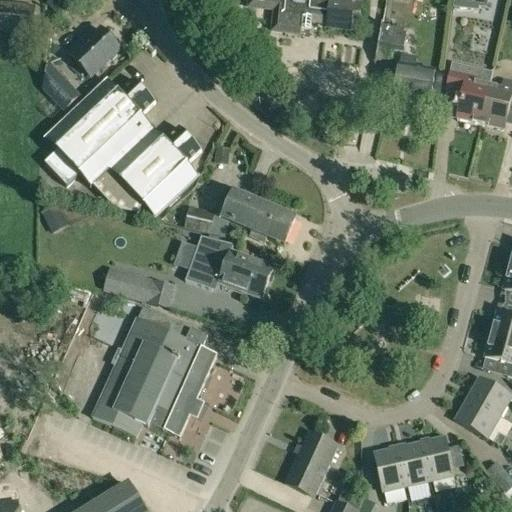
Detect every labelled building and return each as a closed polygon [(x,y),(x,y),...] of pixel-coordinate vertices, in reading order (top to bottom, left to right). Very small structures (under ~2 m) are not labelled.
[(249,0),(249,9),(267,11),(267,9),(275,10),(274,19),(273,32),(296,35),(297,29),(309,30),(310,23),(328,25),(328,29),(358,32),(361,6),(357,5),(357,0),(249,0)] [(469,12),(469,0),(451,0),(450,10),(469,12)] [(0,4),(0,32),(31,37),(34,9),(0,4)] [(407,32),(381,28),(378,51),(403,55),(407,32)] [(119,53),(100,32),(71,59),(90,80),(119,53)] [(416,61),(401,58),(400,68),(399,68),(393,104),(428,111),(434,75),(414,71),(416,61)] [(81,99),(46,66),(43,91),(66,113),(81,99)] [(462,96),(459,112),(456,123),(480,128),(489,89),(492,76),(452,67),(451,71),(446,93),(462,96)] [(91,190),(153,131),(141,119),(155,105),(133,82),(119,95),(107,83),(43,144),(55,156),(43,168),(65,191),(77,179),(89,192),(91,190)] [(489,89),(480,128),(504,133),(510,109),(511,109),(511,84),(503,83),(501,91),(489,89)] [(164,144),(153,131),(91,190),(114,214),(135,216),(143,208),(155,221),(198,180),(187,167),(201,154),(179,130),(164,144)] [(295,222),(230,195),(220,220),(229,224),(252,234),(250,239),(264,245),(266,240),(284,247),(295,222)] [(39,215),(45,227),(61,219),(55,207),(39,215)] [(189,211),(185,230),(208,236),(213,217),(189,211)] [(215,298),(219,287),(262,302),(273,270),(231,254),(233,248),(200,242),(184,287),(215,298)] [(511,271),(509,271),(503,293),(511,295),(511,271)] [(107,295),(146,306),(152,284),(113,274),(107,295)] [(217,358),(206,353),(211,342),(140,311),(136,321),(98,404),(91,419),(112,429),(136,439),(141,428),(147,431),(149,427),(179,441),(190,417),(196,402),(217,358)] [(511,320),(497,316),(491,339),(511,344),(511,320)] [(511,344),(491,339),(485,361),(510,368),(507,380),(511,381),(511,344)] [(467,402),(500,421),(507,408),(511,400),(479,381),(467,402)] [(500,421),(467,402),(455,423),(487,442),(500,421)] [(307,436),(284,486),(314,500),(338,450),(307,436)] [(445,440),(421,446),(430,485),(454,480),(445,440)] [(421,446),(397,451),(406,490),(430,485),(421,446)] [(406,490),(397,451),(373,457),(382,496),(406,490)] [(483,472),(502,495),(511,486),(511,485),(494,463),(483,472)] [(495,495),(475,502),(478,511),(493,511),(500,510),(495,495)]
